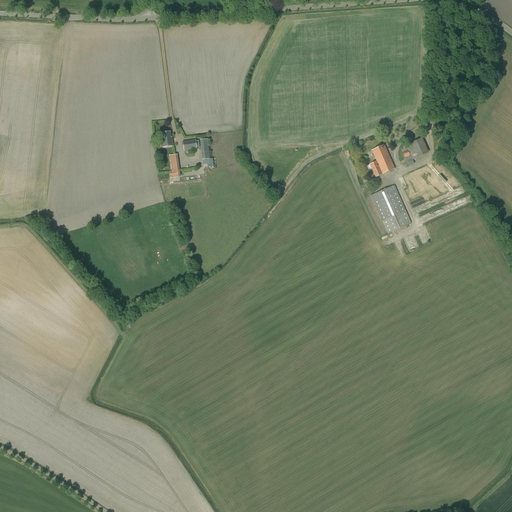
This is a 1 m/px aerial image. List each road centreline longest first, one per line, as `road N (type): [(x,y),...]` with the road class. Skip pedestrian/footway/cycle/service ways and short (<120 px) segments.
road 1 (tertiary): [(137,19),(409,0)]
road 2 (unknown): [(430,0),(430,156)]
road 3 (tertiary): [(0,13),(137,19)]
road 4 (unclassified): [(111,511),(0,446)]
